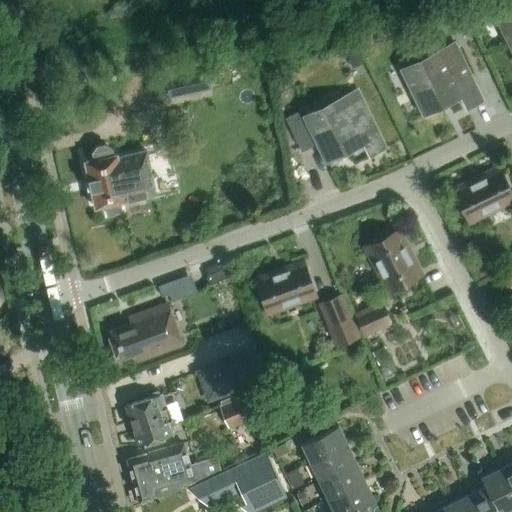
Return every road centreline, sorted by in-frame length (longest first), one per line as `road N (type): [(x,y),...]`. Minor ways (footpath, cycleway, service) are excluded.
road 1 (residential): [(48,300),(406,176)]
road 2 (secondary): [(48,300),(0,85)]
road 3 (residential): [(508,369),(406,176)]
road 4 (secondary): [(98,511),(48,300)]
road 5 (residential): [(389,426),(508,369)]
